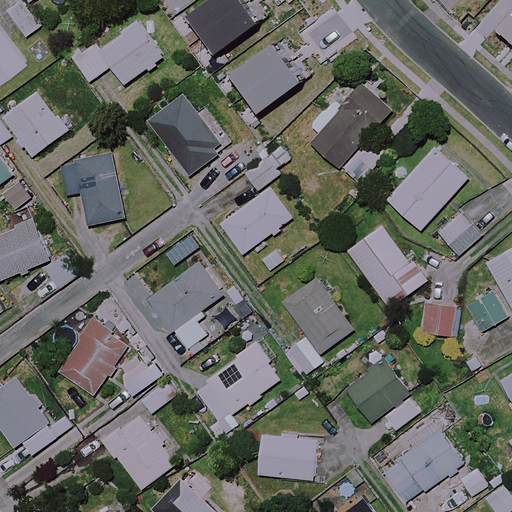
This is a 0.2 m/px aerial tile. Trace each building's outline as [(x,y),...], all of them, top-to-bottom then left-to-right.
[(245,1),(245,0),(211,0),(216,12),(245,1)] [(42,27),(23,2),(9,12),(27,38),(42,27)] [(511,7),(502,23),(511,29),(511,7)] [(125,87),(147,70),(149,72),(158,64),(157,62),(163,58),(137,25),(103,51),(95,41),(71,59),(91,84),(111,69),(125,87)] [(0,82),(27,63),(0,27),(0,82)] [(240,51),(229,34),(202,51),(213,69),(240,51)] [(259,111),(290,95),(291,97),(300,92),(299,90),(322,78),(301,38),(238,71),(259,111)] [(185,70),(173,55),(158,67),(171,82),(185,70)] [(340,169),(362,145),(364,147),(374,137),(371,135),(391,113),(360,84),(340,105),(336,101),(312,127),(322,135),(314,144),(340,169)] [(68,133),(39,92),(5,116),(34,157),(68,133)] [(231,143),(197,97),(163,122),(203,177),(234,154),(228,145),(231,143)] [(13,138),(0,119),(0,112),(1,112),(0,110),(0,146),(0,147),(13,138)] [(470,178),(436,148),(388,200),(422,231),(470,178)] [(76,164),(61,167),(68,196),(83,192),(92,226),(128,217),(112,153),(76,162),(76,164)] [(0,185),(13,176),(0,157),(0,185)] [(280,175),(268,159),(246,175),(258,192),(280,175)] [(244,255),(274,233),(276,235),(285,229),(284,227),(295,219),(273,188),(222,224),(244,255)] [(481,236),(461,213),(439,233),(459,256),(481,236)] [(53,260),(33,219),(0,235),(0,275),(3,283),(53,260)] [(411,256),(408,258),(383,225),(348,252),(391,309),(421,286),(429,280),(411,256)] [(287,260),(277,248),(262,262),(272,273),(287,260)] [(498,285),(465,303),(482,332),(511,315),(511,249),(486,265),(494,279),(498,285)] [(189,348),(208,334),(199,321),(207,316),(202,310),(223,295),(199,262),(189,268),(171,282),(140,304),(158,328),(168,320),(189,348)] [(302,284),(295,273),(276,287),(283,297),(302,284)] [(356,329),(319,279),(286,303),(310,335),(287,352),(305,376),(325,361),(320,355),(356,329)] [(459,308),(425,305),(422,333),(457,336),(459,308)] [(119,367),(117,366),(115,365),(129,347),(95,321),(75,346),(77,348),(61,369),(95,396),(109,377),(111,378),(119,367)] [(208,385),(198,394),(229,433),(240,424),(234,417),(249,405),(251,407),(265,395),(264,393),(282,379),(270,364),(273,361),(258,343),(207,383),(208,385)] [(127,379),(137,393),(140,396),(156,384),(154,380),(165,372),(155,358),(127,379)] [(422,413),(385,361),(346,389),(370,423),(383,413),(396,431),(422,413)] [(54,424),(40,405),(15,371),(0,382),(0,426),(16,448),(24,441),(34,455),(74,426),(66,415),(54,424)] [(511,373),(499,381),(511,402),(511,373)] [(178,395),(169,382),(144,401),(153,413),(178,395)] [(158,432),(155,433),(143,415),(125,427),(124,426),(104,439),(105,441),(140,491),(178,465),(164,446),(167,445),(158,432)] [(462,466),(448,444),(433,421),(408,437),(416,449),(383,470),(404,503),(462,466)] [(281,431),(281,436),(263,435),(260,475),(314,479),(317,439),(299,438),(300,433),(281,431)] [(219,511),(185,477),(153,509),(156,511),(219,511)] [(509,511),(511,510),(511,496),(507,489),(489,501),(496,511),(509,511)] [(371,511),(362,500),(345,511),(371,511)]
